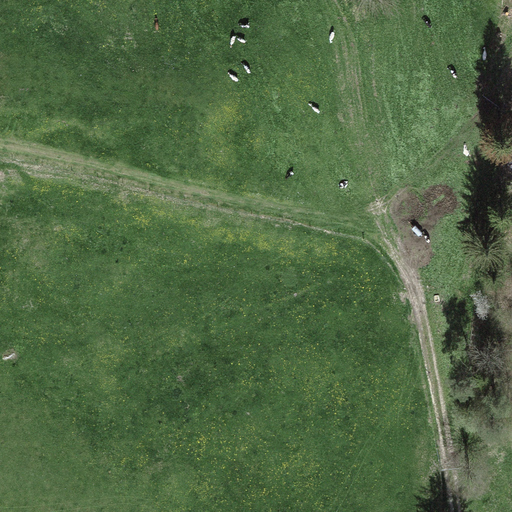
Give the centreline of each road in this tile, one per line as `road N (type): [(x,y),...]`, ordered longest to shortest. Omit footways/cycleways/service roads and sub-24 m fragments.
road 1 (track): [(370,222),(237,203),(0,148)]
road 2 (track): [(455,511),(416,292),(370,222)]
road 3 (track): [(511,71),(484,118),(370,222)]
